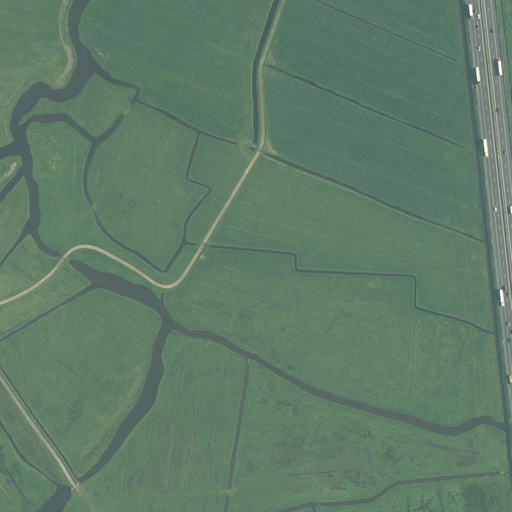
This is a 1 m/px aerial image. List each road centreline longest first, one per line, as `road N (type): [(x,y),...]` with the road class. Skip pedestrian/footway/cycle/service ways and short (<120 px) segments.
road 1 (track): [(283,0),(261,66),(261,148),(175,283),(156,284),(94,247),(77,247),(38,283),(0,303)]
road 2 (motorway): [(473,0),(511,359)]
road 3 (motorway): [(511,213),(488,0)]
road 4 (track): [(94,506),(0,377)]
